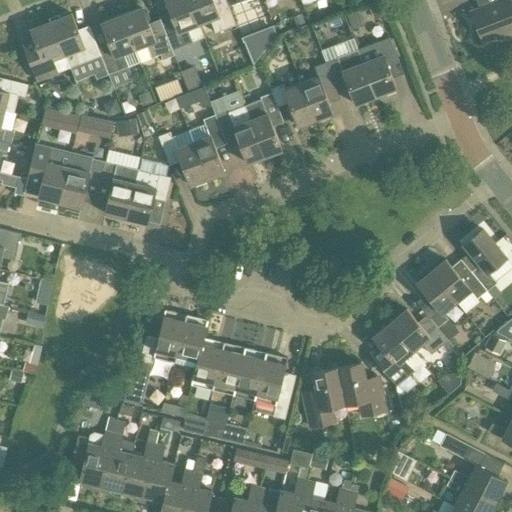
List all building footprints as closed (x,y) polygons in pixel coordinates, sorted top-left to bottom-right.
[(187,29),(199,24),(188,0),(164,0),(174,23),(162,27),(170,50),(171,50),(192,41),(187,29)] [(228,6),(226,2),(215,7),(212,0),(188,0),(199,24),(209,20),(214,33),(235,25),(227,7),(228,6)] [(482,41),(511,29),(511,5),(510,0),(497,0),(498,2),(471,13),(482,41)] [(134,49),(139,62),(160,54),(162,60),(174,55),(171,50),(170,50),(162,27),(152,31),(143,7),(121,16),(134,48),(134,49)] [(81,38),(72,13),(51,21),(64,55),(69,67),(101,56),(99,52),(98,52),(91,34),(81,38)] [(304,22),(301,14),(292,17),(296,26),(304,22)] [(127,67),(139,62),(134,49),(134,48),(121,16),(101,23),(110,47),(99,52),(101,56),(108,75),(127,68),(127,67)] [(30,29),(32,35),(20,40),(37,82),(58,74),(52,60),(64,55),(51,21),(30,29)] [(272,26),(256,32),(263,51),(276,36),(272,26)] [(362,63),(375,97),(396,89),(387,65),(399,60),(389,37),(369,45),(374,58),(362,63)] [(362,63),(357,50),(337,58),(325,62),(332,78),(334,85),(346,80),(355,105),(375,97),(362,63)] [(321,83),(332,78),(325,62),(313,66),(317,77),(301,83),(315,120),(332,113),(321,83)] [(186,85),(201,81),(196,65),(181,70),(186,85)] [(0,110),(4,111),(5,111),(13,113),(18,95),(25,96),(27,84),(5,79),(2,91),(0,90),(0,110)] [(283,84),(270,89),(272,93),(275,101),(287,96),(298,127),(315,120),(301,83),(285,89),(283,84)] [(148,92),(138,96),(142,106),(152,102),(148,92)] [(280,115),(275,101),(272,93),(259,97),(260,99),(245,105),(264,157),(281,150),(269,119),(280,115)] [(115,99),(107,102),(104,108),(107,116),(120,111),(115,99)] [(247,163),(264,157),(245,105),(227,112),(227,111),(215,115),(224,137),(235,132),(247,163)] [(57,120),(59,110),(45,107),(43,117),(57,120)] [(0,110),(0,140),(6,142),(9,130),(0,128),(4,111),(0,110)] [(148,110),(136,114),(141,126),(152,122),(148,110)] [(205,125),(189,131),(193,142),(207,179),(224,172),(212,141),(224,137),(215,115),(203,119),(205,125)] [(112,121),(97,118),(94,128),(110,131),(112,121)] [(136,119),(123,121),(126,136),(138,133),(136,119)] [(207,179),(193,142),(176,149),(169,132),(158,136),(167,159),(178,155),(190,185),(207,179)] [(0,160),(2,154),(7,155),(10,143),(6,142),(0,140),(0,160)] [(36,145),(26,185),(40,189),(38,197),(59,202),(68,167),(56,164),(59,150),(36,145)] [(107,161),(138,167),(140,155),(109,150),(107,161)] [(99,185),(105,161),(82,156),(78,170),(68,167),(59,202),(81,207),(87,182),(99,185)] [(126,218),(138,169),(105,161),(99,185),(111,188),(105,213),(126,218)] [(138,169),(126,218),(147,224),(154,198),(164,200),(170,177),(138,169)] [(26,179),(0,172),(0,179),(1,180),(1,184),(16,187),(14,193),(22,195),(26,179)] [(0,261),(1,257),(15,260),(21,233),(0,227),(0,261)] [(475,277),(487,291),(497,282),(488,272),(505,257),(482,228),(463,244),(480,264),(471,272),(475,277)] [(428,268),(456,301),(470,290),(477,299),(487,291),(475,277),(466,285),(445,259),(434,268),(428,268)] [(442,313),(456,301),(428,268),(420,275),(419,280),(416,282),(439,310),(429,319),(432,321),(436,327),(447,319),(442,313)] [(38,291),(50,294),(53,282),(40,280),(38,291)] [(0,304),(4,305),(9,284),(0,281),(0,304)] [(9,306),(4,305),(0,304),(0,317),(6,319),(9,306)] [(175,312),(164,309),(157,339),(145,336),(139,361),(152,364),(152,362),(173,366),(174,362),(175,360),(175,356),(185,320),(174,318),(175,312)] [(436,327),(432,321),(422,329),(406,309),(390,323),(413,351),(413,350),(422,343),(431,353),(447,341),(444,337),(436,327)] [(45,315),(37,313),(33,326),(42,328),(45,315)] [(175,360),(174,362),(194,367),(195,367),(203,337),(208,320),(197,317),(196,323),(185,320),(175,356),(175,360)] [(444,337),(455,329),(447,319),(436,327),(444,337)] [(379,345),(369,353),(394,386),(413,371),(414,373),(424,365),(413,350),(413,351),(390,323),(372,337),(379,345)] [(505,341),(490,333),(483,347),(498,354),(505,341)] [(213,340),(203,337),(195,367),(194,367),(190,384),(202,387),(203,381),(213,384),(222,348),(212,345),(213,340)] [(233,394),(244,347),(235,345),(234,350),(222,348),(213,384),(226,387),(224,392),(233,394)] [(255,394),(264,358),(250,354),(251,349),(244,347),(233,394),(252,399),(254,400),(255,394)] [(488,378),(495,364),(474,353),(467,367),(488,378)] [(272,360),(264,358),(255,394),(254,400),(275,405),(272,416),(285,419),(295,375),(283,372),(287,358),(273,355),(272,360)] [(37,365),(26,362),(23,370),(34,374),(37,365)] [(360,416),(385,411),(377,374),(364,377),(360,363),(337,368),(344,404),(357,401),(360,416)] [(302,391),(304,402),(310,428),(335,422),(332,406),(344,404),(337,368),(313,373),(316,388),(302,391)] [(475,390),(482,376),(466,368),(465,385),(475,390)] [(21,382),(23,374),(23,373),(11,370),(9,380),(21,382)] [(511,392),(508,391),(509,389),(496,383),(492,391),(511,400),(511,417),(511,418),(511,392)] [(125,387),(122,401),(141,405),(144,392),(125,387)] [(183,416),(185,408),(163,402),(161,411),(183,416)] [(195,432),(199,416),(186,413),(183,429),(195,432)] [(511,418),(501,438),(511,443),(511,418)] [(222,439),(224,430),(225,423),(214,420),(210,436),(222,439)] [(238,426),(225,423),(224,430),(222,439),(234,442),(238,426)] [(498,436),(502,429),(491,423),(487,431),(498,436)] [(99,491),(113,433),(105,431),(104,435),(93,432),(89,435),(88,439),(78,436),(71,464),(82,466),(79,480),(93,484),(92,489),(99,491)] [(166,433),(158,431),(156,442),(164,444),(166,433)] [(122,491),(131,453),(133,443),(121,440),(122,435),(113,433),(99,491),(107,493),(108,488),(122,491)] [(466,459),(472,447),(446,433),(439,445),(466,459)] [(141,501),(155,443),(147,441),(143,456),(131,453),(122,491),(135,494),(134,499),(141,501)] [(169,481),(173,463),(160,460),(164,446),(155,443),(141,501),(149,503),(150,498),(163,501),(164,501),(169,481)] [(293,448),(289,463),(308,468),(308,466),(311,453),(293,448)] [(259,467),(262,455),(236,449),(233,461),(259,467)] [(405,480),(416,460),(398,451),(392,473),(405,480)] [(327,457),(311,453),(308,466),(324,470),(327,457)] [(262,455),(259,467),(285,473),(288,461),(262,455)] [(193,471),(183,511),(205,511),(211,491),(198,488),(206,459),(196,457),(195,461),(193,471)] [(451,478),(500,504),(502,500),(500,492),(506,481),(474,465),(468,477),(455,470),(451,478)] [(183,511),(193,471),(185,469),(181,484),(169,481),(164,501),(163,501),(160,511),(183,511)] [(297,511),(306,480),(297,478),(293,493),(281,490),(276,507),(277,507),(275,511),(297,511)] [(398,498),(405,485),(391,478),(384,491),(398,498)] [(499,507),(500,504),(451,478),(447,485),(460,493),(453,506),(463,511),(489,511),(491,509),(499,507)] [(320,511),(323,500),(311,497),(314,482),(306,480),(297,511),(320,511)] [(253,511),(260,487),(251,485),(247,500),(234,497),(230,511),(253,511)] [(275,511),(277,507),(276,507),(264,504),(268,489),(260,487),(253,511),(275,511)] [(342,511),(348,490),(339,488),(335,503),(323,500),(320,511),(342,511)] [(348,490),(342,511),(365,511),(366,510),(353,507),(356,492),(348,490)]
